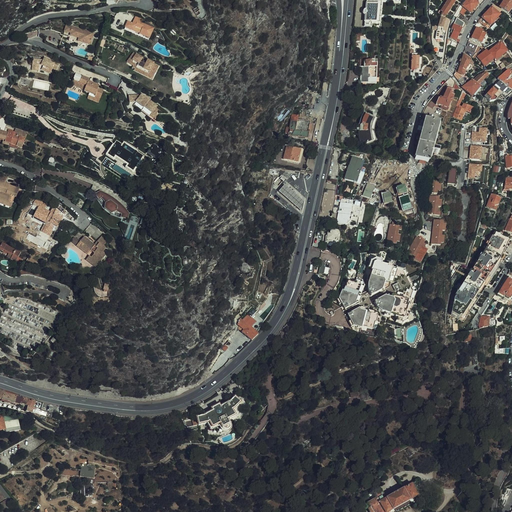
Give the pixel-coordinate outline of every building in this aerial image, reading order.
[(455,0),(445,0),(443,3),(438,13),(444,18),(455,0)] [(461,4),(454,17),(464,26),(466,26),(469,22),(464,18),(462,20),(457,17),(463,8),(470,14),(478,4),(472,0),(467,0),(463,5),(461,4)] [(506,0),(501,9),(508,13),(511,7),(511,2),(510,1),(508,0),(506,0)] [(379,24),(381,3),(366,2),(365,11),(364,11),(363,12),(362,13),(362,14),(363,15),(365,16),(364,27),(371,27),(371,23),(379,24)] [(498,15),(501,11),(493,6),(481,19),(482,19),(479,22),(485,27),(487,25),(490,26),(499,16),(498,15)] [(133,30),(133,32),(140,36),(141,34),(150,38),(155,28),(143,22),(145,18),(137,14),(133,23),(129,21),(126,27),(133,30)] [(454,17),(452,20),(448,32),(447,39),(449,40),(450,39),(456,41),(457,39),(461,29),(463,29),(464,26),(454,17)] [(436,30),(436,35),(443,39),(444,31),(443,31),(446,20),(441,19),(438,26),(438,30),(436,30)] [(75,42),(76,42),(78,43),(78,44),(90,47),(94,32),(67,25),(64,35),(70,37),(69,40),(75,42)] [(471,40),(481,45),(485,36),(481,34),(481,32),(476,29),(471,40)] [(76,42),(72,54),(75,50),(76,49),(78,49),(80,49),(80,47),(85,48),(85,50),(85,51),(87,52),(88,52),(90,47),(78,44),(78,43),(76,42)] [(471,52),(474,51),(477,47),(468,42),(466,47),(471,52)] [(487,53),(493,61),(494,63),(506,53),(499,44),(487,53)] [(473,52),(474,51),(471,52),(466,47),(463,53),(472,60),(476,54),(473,52)] [(487,53),(486,51),(477,58),(484,67),(493,61),(487,53)] [(130,63),(135,67),(138,69),(152,76),(156,68),(159,69),(161,66),(150,61),(147,66),(142,63),(144,59),(136,53),(130,63)] [(494,63),(495,64),(507,55),(506,53),(494,63)] [(420,70),(421,55),(412,54),(411,70),(415,70),(416,69),(420,70)] [(472,67),(474,64),(464,55),(457,73),(462,76),(465,70),(468,65),(472,67)] [(46,69),(51,72),(52,70),(56,71),(59,64),(45,57),(43,59),(33,58),(32,63),(38,64),(41,64),(47,67),(46,69)] [(363,67),(361,67),(361,71),(360,83),(375,83),(375,61),(363,61),(363,67)] [(50,74),(51,72),(46,69),(47,67),(41,64),(38,64),(38,70),(39,70),(40,69),(44,70),(50,74)] [(154,80),(159,69),(156,68),(152,76),(151,79),(154,80)] [(138,69),(137,71),(136,72),(151,79),(152,76),(138,69)] [(511,74),(508,71),(497,80),(511,91),(511,74)] [(95,97),(100,99),(103,92),(98,89),(99,86),(88,81),(89,79),(75,73),(72,85),(85,90),(84,91),(89,93),(88,96),(95,98),(95,97)] [(454,76),(461,86),(465,83),(459,75),(455,73),(454,76)] [(482,89),(486,85),(483,82),(488,77),(484,73),(481,75),(480,74),(472,81),(480,87),(482,89)] [(511,93),(511,91),(497,80),(495,81),(498,84),(494,88),(501,95),(501,94),(506,98),(511,93)] [(469,96),(471,98),(480,87),(472,81),(462,88),(470,96),(469,96)] [(447,88),(444,96),(442,100),(439,99),(438,99),(436,104),(447,109),(449,103),(451,104),(454,97),(453,96),(453,95),(451,94),(451,92),(452,90),(447,88)] [(501,95),(494,88),(489,92),(497,99),(501,95)] [(489,92),(488,94),(490,95),(495,101),(497,99),(489,92)] [(130,104),(137,103),(145,108),(146,106),(154,111),(152,116),(158,120),(161,108),(159,105),(142,95),(129,97),(130,104)] [(152,116),(154,111),(146,106),(145,108),(137,103),(135,106),(152,116)] [(470,113),(472,108),(464,104),(462,109),(457,107),(453,117),(461,120),(465,111),(470,113)] [(16,108),(14,116),(29,120),(31,112),(16,108)] [(372,123),(374,119),(364,113),(362,118),(360,123),(359,128),(358,128),(358,132),(358,137),(359,144),(364,142),(365,144),(372,142),(371,139),(370,137),(370,134),(370,131),(371,127),(372,123)] [(298,120),(299,116),(292,115),(290,128),(287,127),(286,133),(289,134),(289,136),(307,140),(309,134),(308,133),(310,122),(298,120)] [(438,123),(425,119),(415,159),(420,160),(426,162),(429,162),(431,152),(438,154),(439,151),(432,149),(438,123)] [(18,128),(16,133),(15,136),(25,139),(28,131),(18,128)] [(478,133),(471,133),(470,142),(485,144),(487,130),(479,129),(478,133)] [(15,136),(16,133),(9,131),(8,134),(0,130),(0,139),(6,141),(5,142),(15,146),(22,148),(25,139),(15,136)] [(15,146),(5,142),(4,146),(12,149),(11,149),(14,150),(15,146)] [(148,154),(157,159),(162,149),(154,144),(148,154)] [(115,154),(113,157),(124,164),(136,171),(141,163),(139,162),(144,153),(136,149),(133,154),(131,153),(130,153),(117,145),(113,152),(115,154)] [(482,155),(485,155),(486,148),(470,146),(468,160),(481,162),(482,155)] [(284,158),(298,162),(301,150),(287,147),(284,158)] [(124,164),(113,157),(111,160),(122,166),(124,164)] [(360,167),(362,162),(352,158),(345,179),(355,182),(356,180),(357,180),(361,167),(360,167)] [(480,180),(481,166),(468,165),(466,178),(480,180)] [(395,173),(385,168),(380,177),(391,183),(395,173)] [(457,170),(449,169),(447,184),(455,185),(457,170)] [(5,184),(6,182),(7,176),(0,174),(0,200),(8,203),(8,202),(12,204),(15,196),(17,197),(19,189),(9,185),(5,184)] [(439,182),(431,181),(430,193),(437,194),(438,192),(439,184),(439,182)] [(296,208),(301,212),(303,202),(299,199),(284,186),(278,192),(296,208)] [(76,194),(70,189),(65,196),(71,200),(76,194)] [(121,217),(127,219),(130,213),(124,206),(115,198),(101,191),(96,193),(98,200),(102,198),(105,203),(105,208),(111,214),(116,212),(122,214),(121,217)] [(491,195),(488,193),(487,199),(490,200),(488,204),(487,207),(495,211),(500,199),(491,195)] [(439,198),(431,197),(429,215),(437,216),(437,212),(438,207),(439,200),(439,198)] [(360,206),(361,201),(356,199),(354,198),(353,205),(354,205),(360,206)] [(283,214),(288,208),(277,200),(272,205),(283,214)] [(67,220),(58,215),(54,213),(53,215),(50,213),(44,209),(46,204),(40,201),(35,211),(30,208),(26,213),(33,217),(35,218),(34,221),(38,223),(39,222),(44,224),(43,226),(42,229),(50,233),(54,227),(57,228),(59,224),(63,226),(67,220)] [(53,208),(60,212),(63,205),(56,202),(53,208)] [(353,216),(354,210),(353,210),(351,210),(352,205),(342,202),(338,223),(348,225),(350,216),(352,216),(353,216)] [(443,222),(436,221),(432,245),(430,245),(429,253),(434,252),(435,246),(440,246),(440,244),(441,237),(442,231),(443,225),(443,222)] [(395,225),(391,224),(390,224),(386,241),(393,243),(393,240),(395,234),(397,229),(398,226),(395,225)] [(58,229),(57,228),(54,227),(50,233),(42,229),(40,231),(53,238),(58,229)] [(338,235),(336,232),(332,231),(331,234),(328,233),(327,239),(326,239),(325,244),(338,246),(339,241),(337,240),(338,235)] [(492,236),(485,251),(500,259),(503,253),(502,253),(506,246),(509,240),(500,235),(501,234),(495,231),(492,236)] [(409,253),(418,237),(417,236),(408,252),(409,253)] [(98,268),(99,265),(107,255),(103,253),(106,250),(103,247),(107,241),(101,237),(97,243),(98,244),(96,247),(94,246),(83,238),(76,248),(87,256),(90,251),(94,255),(90,261),(98,268)] [(424,240),(418,237),(409,253),(416,257),(421,246),(423,242),(424,240)] [(16,261),(18,257),(21,252),(3,242),(0,247),(0,248),(4,251),(5,250),(13,254),(11,259),(16,261)] [(421,246),(416,257),(415,259),(420,261),(426,249),(423,247),(421,246)] [(5,250),(4,251),(2,254),(11,259),(13,254),(5,250)] [(101,267),(99,265),(98,268),(90,261),(94,255),(90,251),(87,256),(89,258),(86,262),(98,271),(101,267)] [(500,259),(485,251),(476,265),(455,297),(456,297),(454,299),(451,315),(456,318),(457,317),(459,318),(460,316),(462,317),(482,287),(500,259)] [(371,265),(374,266),(376,261),(382,263),(382,261),(383,259),(377,258),(372,260),(371,265)] [(497,270),(501,260),(500,259),(482,287),(462,317),(461,319),(464,321),(497,270)] [(369,285),(369,290),(372,295),(373,294),(374,294),(382,290),(384,283),(387,284),(388,280),(392,282),(397,293),(395,300),(386,296),(375,301),(377,307),(382,311),(385,312),(386,312),(390,314),(396,316),(398,317),(405,315),(406,313),(405,313),(407,306),(406,306),(408,301),(409,301),(413,291),(411,288),(410,284),(407,278),(405,274),(403,271),(397,269),(393,268),(393,270),(387,268),(388,266),(381,264),(382,263),(376,261),(374,266),(373,269),(374,269),(369,283),(369,285)] [(397,267),(397,269),(403,271),(405,274),(408,273),(406,268),(398,265),(398,267),(397,267)] [(508,274),(501,285),(503,287),(498,296),(503,299),(503,298),(509,301),(511,295),(511,286),(511,284),(511,276),(508,274)] [(358,292),(361,294),(365,286),(362,280),(357,278),(356,282),(360,284),(361,286),(358,292)] [(358,301),(361,294),(358,292),(361,286),(360,284),(356,282),(355,283),(349,280),(344,291),(343,290),(340,297),(342,302),(346,309),(359,303),(358,301)] [(411,288),(413,291),(409,301),(408,301),(406,306),(407,306),(410,307),(413,298),(414,299),(417,291),(414,286),(411,288)] [(351,320),(353,325),(361,327),(362,326),(372,328),(374,321),(375,321),(377,316),(368,314),(369,310),(362,308),(361,306),(348,313),(351,320)] [(480,329),(488,327),(489,318),(482,317),(481,318),(479,325),(480,326),(480,329)] [(252,340),(258,334),(256,332),(243,318),(241,320),(237,324),(244,330),(243,331),(252,340)] [(496,353),(508,354),(509,350),(505,350),(505,349),(499,349),(499,346),(496,346),(496,353)] [(0,390),(0,399),(2,400),(19,405),(20,403),(21,401),(15,399),(16,396),(0,390)] [(34,401),(17,395),(16,396),(15,399),(21,401),(20,403),(27,405),(32,408),(34,401)] [(226,432),(228,431),(230,430),(231,428),(231,426),(228,421),(236,417),(233,410),(240,403),(235,398),(231,402),(221,408),(219,405),(212,409),(214,412),(205,416),(198,418),(199,426),(209,424),(212,430),(220,425),(223,430),(226,432)] [(0,416),(0,429),(5,428),(6,430),(19,428),(18,420),(14,421),(13,416),(7,417),(7,422),(4,422),(3,416),(0,416)] [(90,478),(90,481),(94,481),(96,468),(82,466),(81,476),(90,478)] [(384,500),(377,489),(373,492),(376,498),(371,501),(370,498),(362,503),(367,503),(368,506),(370,511),(390,511),(391,511),(413,499),(422,494),(415,483),(387,499),(384,500)] [(93,489),(92,486),(82,487),(82,496),(90,496),(89,490),(93,489)] [(387,499),(380,487),(377,489),(384,500),(387,499)] [(398,511),(415,503),(413,499),(391,511),(390,511),(398,511)] [(0,504),(5,511),(11,508),(6,500),(0,504)]
